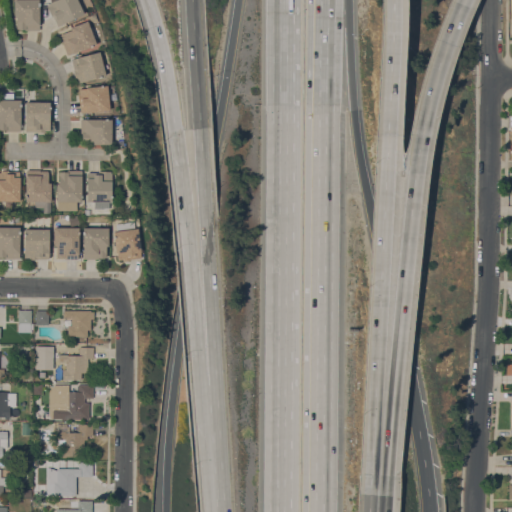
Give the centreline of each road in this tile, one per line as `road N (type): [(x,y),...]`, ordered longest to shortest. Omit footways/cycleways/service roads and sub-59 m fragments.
road 1 (residential): [(472,511),(488,284),(491,0)]
road 2 (motorway): [(283,0),(279,511)]
road 3 (motorway): [(319,511),(324,29)]
road 4 (motorway): [(192,0),(216,385)]
road 5 (motorway): [(415,430),(353,109)]
road 6 (motorway): [(380,445),(415,173)]
road 7 (motorway): [(380,445),(386,171)]
road 8 (motorway): [(175,131),(216,385)]
road 9 (residential): [(123,511),(120,293)]
road 10 (motorway): [(415,173),(430,89),(460,7)]
road 11 (motorway): [(386,171),(391,0)]
road 12 (motorway): [(178,347),(166,511)]
road 13 (motorway): [(146,0),(175,131)]
road 14 (residential): [(16,48),(42,56),(61,78),(62,153)]
road 15 (motorway): [(237,0),(218,121)]
road 16 (residential): [(0,290),(120,293)]
